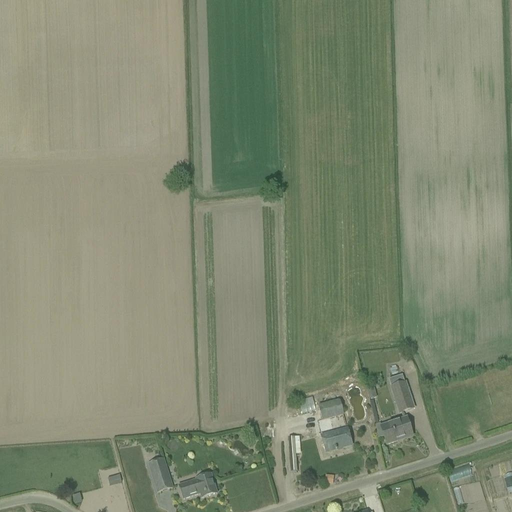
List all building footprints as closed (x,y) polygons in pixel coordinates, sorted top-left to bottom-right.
[(391,388),(390,388),(399,414),(413,410),(404,383),(402,376),(389,381),(390,384),(391,388)] [(373,390),(367,391),(369,400),(375,399),(373,390)] [(322,422),(343,417),(340,402),(318,408),(322,422)] [(374,427),(375,430),(378,439),(383,437),(386,446),(398,442),(397,440),(411,436),(408,426),(406,419),(380,428),(379,425),(378,425),(375,411),(371,412),(375,427),(374,427)] [(318,424),(293,432),(294,437),(320,430),(318,424)] [(321,438),(322,444),(325,454),(335,451),(335,452),(337,452),(336,451),(352,447),(349,437),(347,431),(321,438)] [(294,439),(288,439),(290,474),(297,473),(294,439)] [(172,489),(163,461),(148,466),(157,494),(172,489)] [(217,495),(214,485),(211,476),(195,481),(195,482),(178,487),(180,491),(183,501),(200,495),(201,500),(217,495)] [(119,477),(107,480),(108,487),(121,484),(119,477)] [(325,477),(324,484),(332,485),(332,478),(325,477)] [(482,504),(477,486),(462,489),(466,508),(482,504)] [(77,499),(78,507),(85,506),(84,498),(77,499)]
